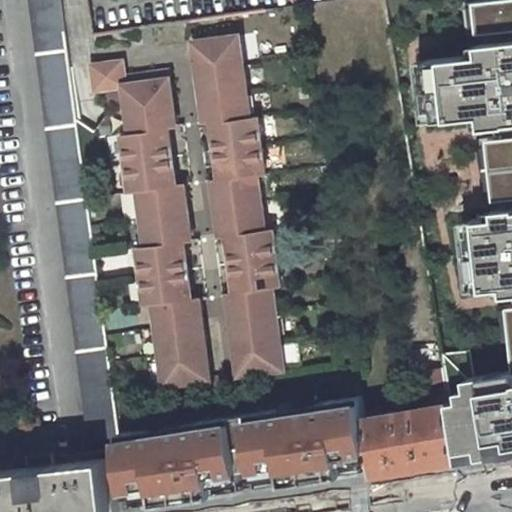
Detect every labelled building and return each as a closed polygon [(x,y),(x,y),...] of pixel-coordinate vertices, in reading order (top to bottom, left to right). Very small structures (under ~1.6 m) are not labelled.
[(31,0),(91,439),(121,435),(121,432),(115,391),(111,363),(107,334),(104,310),(100,283),(96,253),(93,226),(89,196),(85,169),(78,120),(61,0),(31,0)] [(469,33),(480,31),(477,0),(466,2),(469,33)] [(511,0),(479,0),(477,0),(480,31),(511,27),(511,0)] [(244,64),(240,35),(196,41),(207,123),(215,122),(222,179),(215,180),(222,237),(230,236),(237,292),(230,293),(241,374),(285,368),(282,341),(278,313),(275,287),(282,286),(278,257),(274,228),(267,229),(263,201),(259,174),(267,173),(263,143),(259,115),(251,116),(248,93),(244,64)] [(485,53),(429,59),(432,87),(429,87),(431,108),(438,108),(439,118),(487,113),(488,125),(511,122),(511,38),(484,42),(485,53)] [(109,63),(125,75),(123,61),(109,63)] [(163,355),(167,385),(211,378),(200,297),(193,298),(185,242),(192,241),(185,184),(177,185),(169,128),(177,127),(169,71),(156,72),(157,75),(140,77),(141,83),(127,85),(125,75),(109,63),(94,65),(97,90),(126,86),(132,133),(125,134),(129,163),(133,190),(133,192),(140,191),(144,219),(148,246),(140,247),(144,277),(148,302),(148,304),(156,303),(159,326),(163,355)] [(511,133),(492,136),(499,197),(511,195),(511,133)] [(489,198),(499,197),(492,136),(482,138),(489,198)] [(511,206),(501,208),(502,215),(474,219),(476,232),(472,232),(477,275),(480,274),(482,287),(510,284),(511,292),(511,291),(511,206)] [(433,368),(436,389),(450,386),(447,366),(444,367),(444,366),(433,368)] [(453,401),(463,460),(500,453),(499,446),(511,443),(511,369),(470,377),(472,388),(462,390),(463,399),(453,401)] [(436,389),(439,403),(453,401),(450,386),(436,389)] [(422,406),(439,403),(436,389),(417,392),(418,401),(421,401),(422,406)] [(151,433),(150,428),(121,432),(121,435),(127,479),(129,497),(140,495),(174,490),(176,500),(218,493),(217,483),(244,479),(243,469),(257,467),(258,477),(302,470),(304,480),(347,473),(345,463),(365,460),(374,459),(367,415),(364,395),(316,402),(317,408),(279,413),(278,408),(188,422),(188,428),(151,433)] [(374,459),(376,475),(463,460),(453,401),(439,403),(422,406),(421,401),(418,401),(414,402),(415,407),(367,415),(374,459)] [(28,456),(29,467),(56,464),(54,453),(28,456)] [(0,511),(91,511),(114,510),(111,480),(108,458),(56,464),(29,467),(0,470),(0,511)] [(345,463),(347,473),(366,470),(365,460),(345,463)] [(258,477),(260,486),(304,480),(302,470),(258,477)] [(127,479),(111,480),(114,510),(131,508),(129,497),(127,479)] [(217,483),(218,493),(246,489),(244,479),(217,483)] [(140,495),(142,505),(176,500),(174,490),(140,495)]
